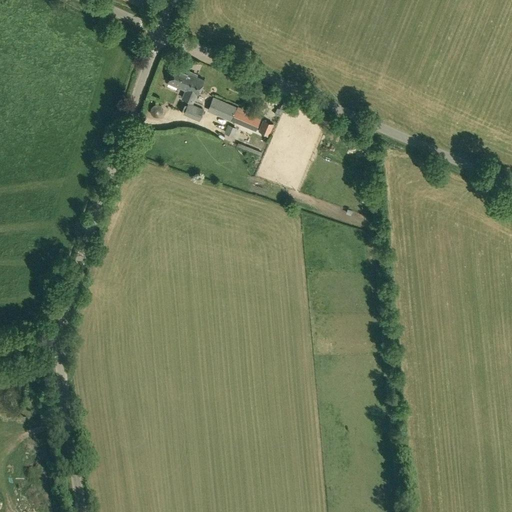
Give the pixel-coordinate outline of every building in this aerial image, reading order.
[(196,93),(197,93),(203,79),(193,75),(194,73),(174,65),(167,82),(185,90),(182,98),(192,102),(196,93)] [(269,111),(278,114),(283,101),(274,98),(269,111)] [(210,107),(232,117),(235,109),(214,99),(210,107)] [(184,112),(202,120),(207,109),(189,101),(184,112)] [(294,112),(296,105),(286,102),(283,109),(294,112)] [(150,109),(150,112),(151,115),(152,116),(154,117),(156,118),(159,117),(161,116),(162,114),(163,111),(162,109),(160,106),(158,105),(154,105),(152,106),(150,109)] [(231,119),(255,129),(259,120),(235,109),(232,117),(231,119)] [(263,119),(258,130),(269,135),(274,124),(263,119)] [(226,132),(236,137),(241,128),(231,123),(226,132)]
